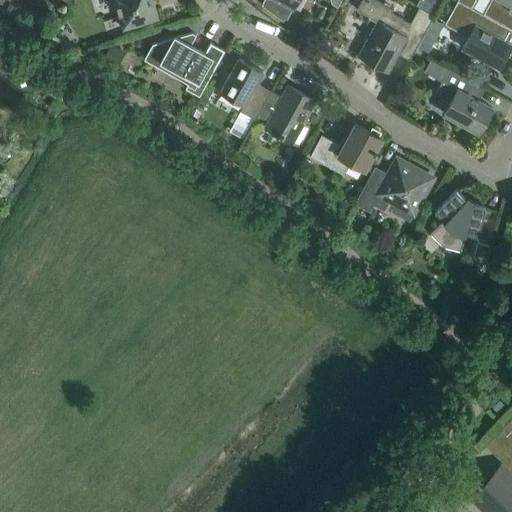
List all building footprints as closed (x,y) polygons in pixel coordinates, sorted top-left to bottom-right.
[(114,0),(123,27),(157,17),(152,0),(114,0)] [(264,0),(262,4),(283,19),(284,16),(287,17),(292,7),(293,7),(296,0),(264,0)] [(377,0),(361,0),(357,9),(377,20),(358,55),(378,66),(379,65),(388,70),(398,52),(410,59),(421,38),(434,14),(419,6),(410,22),(391,11),(393,8),(377,0)] [(493,34),(500,23),(482,13),(458,0),(457,0),(445,23),(468,36),(462,47),(499,67),(511,44),(493,34)] [(511,0),(489,0),(482,13),(500,23),(511,29),(511,0)] [(206,51),(201,48),(191,43),(196,34),(192,31),(153,42),(145,56),(171,71),(173,68),(191,78),(185,87),(199,95),(224,50),(211,42),(206,51)] [(258,113),(271,90),(257,82),(263,70),(239,57),(220,90),(244,103),(240,110),(255,118),(258,113)] [(492,107),(469,94),(475,82),(432,58),(424,71),(442,80),(437,89),(452,97),(444,112),(479,131),(492,107)] [(282,96),(271,90),(258,113),(269,119),(265,126),(301,146),(311,127),(302,122),(315,99),(288,84),(282,96)] [(321,134),(310,155),(343,173),(350,160),(364,168),(382,136),(355,122),(343,145),(321,134)] [(376,167),(357,202),(369,209),(373,202),(384,208),(389,199),(396,203),(392,210),(409,219),(432,177),(397,157),(388,174),(376,167)] [(444,219),(430,232),(442,243),(445,246),(461,249),(466,232),(478,235),(486,206),(472,202),(467,199),(456,189),(435,210),(444,219)] [(485,269),(491,245),(478,241),(471,265),(485,269)] [(511,511),(511,475),(501,464),(470,496),(486,511),(511,511)]
